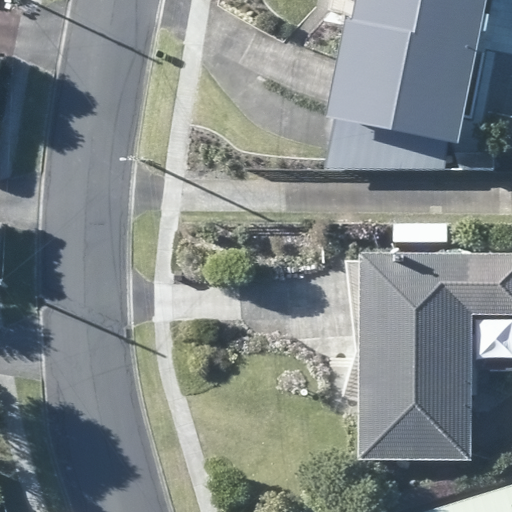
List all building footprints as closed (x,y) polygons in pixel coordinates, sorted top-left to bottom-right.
[(468,0),(337,0),(337,1),(334,14),(330,35),(326,33),(322,57),(314,93),(310,113),(308,124),(323,128),(319,148),(314,172),(433,171),(437,153),(449,97),(466,13),(468,0)] [(445,171),(486,172),(487,156),(444,155),(445,171)] [(385,246),(439,245),(439,227),(384,226),(385,246)] [(450,469),(450,419),(449,322),(509,322),(508,261),(473,262),(339,263),(339,269),(339,402),(339,470),(357,470),(450,469)] [(505,511),(501,496),(498,489),(419,511),(505,511)]
